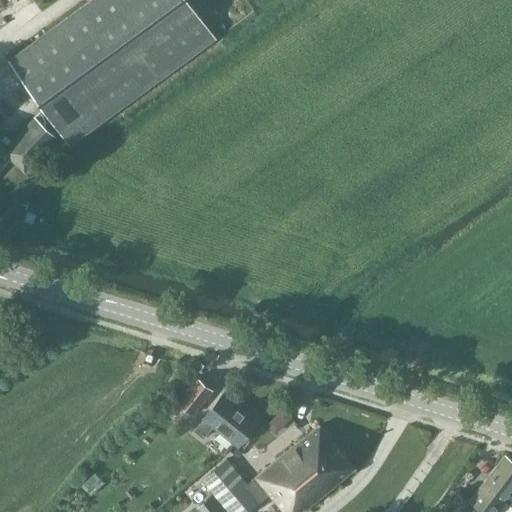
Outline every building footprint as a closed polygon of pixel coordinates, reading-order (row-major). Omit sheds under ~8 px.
[(191,0),(87,0),(9,59),(68,141),(216,34),(191,0)] [(31,116),(11,140),(7,144),(0,138),(0,172),(10,162),(24,172),(57,138),(31,116)] [(193,415),(214,391),(196,377),(175,401),(193,415)] [(213,427),(236,446),(257,421),(222,393),(202,418),(194,430),(203,437),(213,427)] [(282,406),(264,422),(276,437),(295,421),(282,406)] [(305,510),(316,501),(355,468),(319,424),(248,483),(226,458),(201,479),(228,511),(247,511),(269,494),(284,511),(296,511),(302,507),(305,510)] [(511,460),(503,454),(470,500),(459,492),(443,511),(495,511),(504,501),(511,507),(511,460)]
